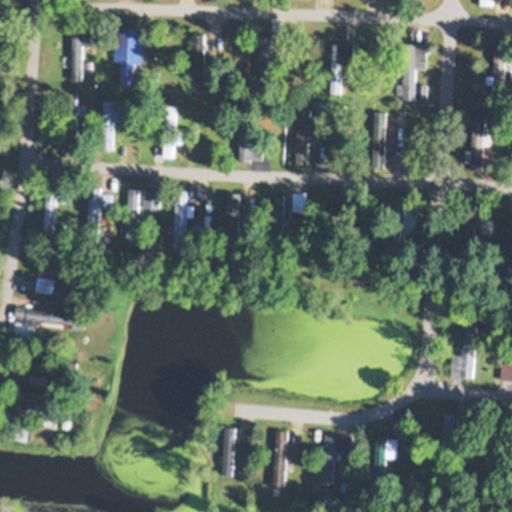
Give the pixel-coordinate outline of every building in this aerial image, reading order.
[(73,26),(73,81),(85,81),(85,45),(101,45),(101,26),(73,26)] [(143,64),(144,28),(116,27),(116,63),(123,63),(122,85),(136,85),(136,64),(143,64)] [(207,34),(193,34),(193,83),(207,83),(207,34)] [(343,93),(343,44),(331,44),(331,93),(343,93)] [(508,48),(495,48),(495,105),(508,105),(508,48)] [(400,100),(419,100),(419,77),(400,77),(400,100)] [(78,112),(79,95),(66,94),(65,111),(78,112)] [(106,142),(116,142),(116,101),(106,101),(106,142)] [(312,109),(300,109),(299,166),(311,166),(312,109)] [(387,168),(388,111),(371,111),(370,168),(387,168)] [(473,151),(469,151),(469,169),(488,169),(488,114),(474,114),(473,151)] [(256,162),(256,130),(242,131),(242,162),(256,162)] [(101,209),(113,209),(113,192),(89,192),(89,233),(101,233),(101,209)] [(130,192),(130,208),(141,208),(141,192),(130,192)] [(191,237),(191,206),(189,206),(189,192),(176,192),(176,237),(191,237)] [(145,210),(162,210),(162,193),(145,193),(145,210)] [(245,232),(245,193),(228,193),(228,232),(245,232)] [(294,212),(307,212),(307,193),(294,193),(294,212)] [(286,214),(286,194),(275,194),(275,214),(286,214)] [(47,232),(57,232),(57,195),(47,195),(47,232)] [(420,207),(397,200),(392,220),(415,226),(420,207)] [(477,253),(495,255),(497,238),(479,236),(477,253)] [(42,294),(56,293),(54,277),(69,276),(69,267),(40,269),(42,294)] [(18,319),(85,326),(86,314),(19,308),(18,319)] [(464,356),(456,355),(455,377),(476,378),(479,322),(466,321),(464,356)] [(18,338),(39,338),(39,324),(18,324),(18,338)] [(511,363),(503,363),(503,380),(511,380),(511,363)] [(33,386),(49,386),(49,375),(33,375),(33,386)] [(27,418),(72,418),(72,406),(27,406),(27,418)] [(236,427),(226,427),(226,474),(236,474),(236,427)] [(448,441),(459,442),(460,428),(449,427),(448,441)] [(276,487),(289,487),(289,431),(276,431),(276,487)] [(336,483),(338,452),(354,453),(355,436),(326,434),(324,483),(336,483)]
